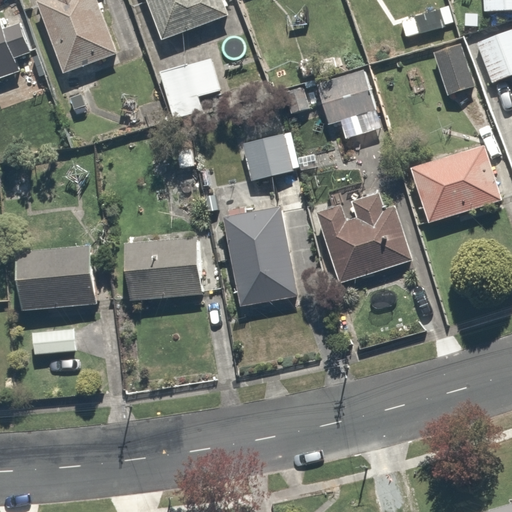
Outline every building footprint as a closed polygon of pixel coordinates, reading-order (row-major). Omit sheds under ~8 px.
[(49,0),(37,5),(66,78),(124,54),(102,0),(49,0)] [(151,0),(166,41),(233,18),(226,0),(151,0)] [(511,0),(483,0),(485,18),(511,16),(511,0)] [(419,15),(389,25),(399,56),(430,46),(419,15)] [(22,69),(38,64),(25,25),(8,31),(4,20),(0,21),(0,84),(24,76),(22,69)] [(511,27),(477,44),(498,87),(511,80),(511,27)] [(464,38),(432,52),(451,99),(484,85),(464,38)] [(199,99),(227,91),(217,59),(162,76),(177,125),(205,116),(199,99)] [(364,70),(316,85),(328,125),(376,110),(364,70)] [(88,91),(65,100),(73,120),(96,111),(88,91)] [(285,134),(243,143),(251,181),(293,172),(285,134)] [(493,152),(413,175),(427,227),(508,204),(493,152)] [(346,221),(342,205),(318,212),(339,282),(412,260),(396,206),(386,209),(381,192),(352,201),(357,218),(346,221)] [(279,208),(223,218),(240,306),(298,296),(279,208)] [(200,238),(124,245),(130,308),(207,301),(200,238)] [(104,253),(21,257),(24,313),(107,308),(104,253)] [(80,328),(35,330),(37,358),(81,355),(80,328)]
